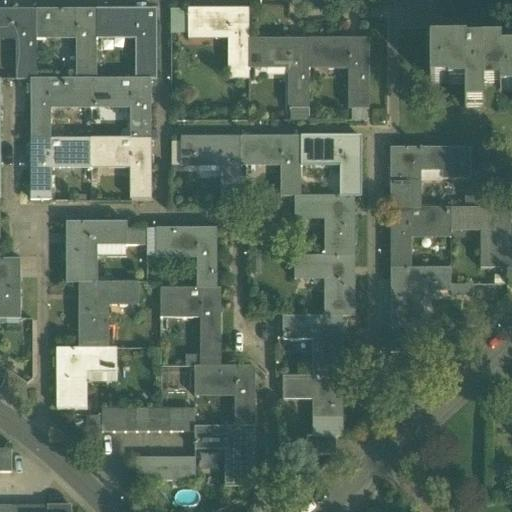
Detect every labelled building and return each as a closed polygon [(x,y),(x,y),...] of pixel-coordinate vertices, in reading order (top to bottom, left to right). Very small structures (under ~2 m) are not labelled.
[(36,11),(0,11),(0,35),(16,35),(16,81),(31,81),(36,81),(36,35),(36,11)] [(96,35),(96,11),(36,11),(36,35),(76,35),(77,81),(91,81),(96,81),(96,35)] [(156,11),(96,11),(96,35),(136,35),(136,81),(151,81),(157,81),(156,11)] [(248,11),(188,11),(188,35),(228,35),(228,81),(249,81),(249,65),(248,41),(248,11)] [(308,41),(248,41),(249,65),(288,65),(289,111),(309,111),(309,65),(308,41)] [(369,41),(308,41),(309,65),(349,65),(349,111),(369,111),(369,41)] [(511,52),(501,52),(501,44),(482,44),(482,46),(465,46),(465,44),(430,44),(430,84),(448,84),(448,86),(465,86),(465,109),(483,109),(483,86),(500,86),(500,92),(511,92),(511,52)] [(36,81),(31,81),(31,141),(51,141),(51,105),(91,105),(91,81),(77,81),(36,81)] [(96,81),(91,81),(91,105),(130,105),(130,141),(151,141),(151,81),(136,81),(96,81)] [(241,139),(181,139),(181,163),(221,163),(221,209),(241,209),(241,163),(241,139)] [(301,139),(241,139),(241,163),(281,163),(281,199),(295,199),(301,199),(301,163),(301,139)] [(361,139),(301,139),(301,163),(341,163),(341,199),(355,199),(361,199),(361,139)] [(51,141),(31,141),(31,201),(51,201),(51,165),(91,165),(91,141),(51,141)] [(130,141),(91,141),(91,165),(131,165),(131,201),(151,201),(151,141),(130,141)] [(449,150),(392,151),(391,151),(391,211),(421,211),(421,181),(421,171),(450,171),(450,151),(449,151),(449,150)] [(450,171),(421,171),(421,181),(471,181),(471,150),(449,150),(449,151),(450,151),(450,171)] [(479,194),(469,194),(469,204),(479,205),(479,194)] [(301,199),(295,199),(295,218),(325,218),(326,259),(356,259),(355,199),(341,199),(301,199)] [(421,211),(391,211),(390,271),(411,271),(411,234),(451,234),(451,229),(451,211),(421,211)] [(511,211),(451,211),(451,229),(480,229),(480,270),(511,270),(511,211)] [(127,225),(67,225),(67,285),(79,285),(97,285),(97,244),(127,244),(127,225)] [(217,231),(157,231),(157,255),(197,255),(197,291),(217,291),(217,231)] [(326,259),(295,259),(295,277),(326,277),(326,319),(343,319),(356,319),(356,259),(326,259)] [(0,261),(0,321),(21,321),(21,261),(1,261),(0,261)] [(411,271),(390,271),(390,331),(422,331),(422,290),(451,290),(451,271),(411,271)] [(139,285),(102,285),(97,285),(79,285),(79,346),(109,345),(109,304),(139,304),(139,285)] [(197,291),(161,291),(161,315),(200,315),(200,361),(221,361),(221,291),(197,291)] [(326,319),(284,319),(284,337),(314,337),(314,379),(343,379),(343,319),(326,319)] [(391,355),(391,331),(380,332),(380,355),(391,355)] [(403,355),(403,331),(391,331),(391,355),(403,355)] [(415,332),(403,331),(403,355),(415,355),(415,332)] [(427,331),(415,332),(415,355),(427,355),(427,331)] [(117,351),(57,351),(57,411),(87,411),(87,370),(117,370),(117,351)] [(255,369),(195,369),(195,393),(235,393),(235,429),(255,429),(255,369)] [(314,379),(283,379),(283,402),(285,402),(285,398),(313,398),(313,438),(313,439),(336,439),(343,439),(343,379),(314,379)] [(113,411),(102,411),(102,434),(113,434),(113,411)] [(125,411),(113,411),(113,434),(125,434),(125,411)] [(137,411),(125,411),(125,434),(137,434),(137,411)] [(148,411),(137,411),(137,434),(148,434),(148,411)] [(160,411),(148,411),(148,434),(160,434),(160,411)] [(171,411),(160,411),(160,434),(171,434),(171,411)] [(183,411),(171,411),(171,434),(183,434),(183,411)] [(195,429),(195,411),(183,411),(183,434),(195,434),(195,429)] [(235,429),(195,429),(195,434),(195,448),(225,448),(225,490),(255,490),(255,429),(235,429)] [(336,439),(313,439),(313,438),(313,439),(307,439),(307,458),(337,458),(336,439)] [(12,451),(0,451),(0,474),(12,475),(12,451)] [(148,483),(148,460),(137,460),(137,483),(148,483)] [(160,483),(160,460),(148,460),(148,483),(160,483)] [(172,460),(160,460),(160,483),(172,483),(172,460)] [(183,460),(172,460),(172,483),(183,483),(183,460)] [(195,460),(183,460),(183,483),(195,483),(195,460)]
